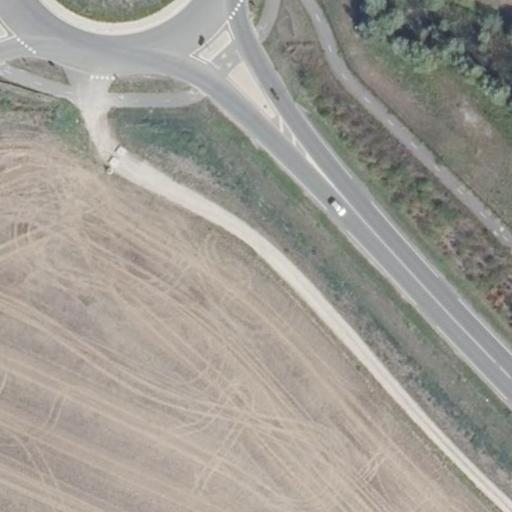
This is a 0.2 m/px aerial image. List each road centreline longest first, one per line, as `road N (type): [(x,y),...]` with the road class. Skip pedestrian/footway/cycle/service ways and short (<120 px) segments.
road 1 (track): [(96,55),(92,98),(109,160),(250,238),(511,508)]
road 2 (primary): [(125,57),(168,62),(208,79),(383,239)]
road 3 (primary): [(383,239),(284,109),(253,56),(235,0)]
road 4 (primary): [(511,376),(383,239)]
